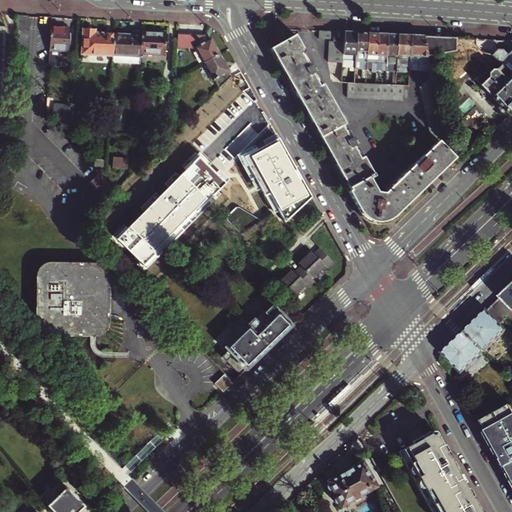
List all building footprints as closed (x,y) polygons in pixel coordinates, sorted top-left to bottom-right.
[(60,51),(69,51),(70,27),(51,26),(49,50),(48,65),(60,66),(60,51)] [(112,56),(112,55),(113,34),(95,32),(95,29),(83,28),(82,54),(112,56)] [(140,56),(140,53),(141,31),(132,31),(132,35),(113,34),(112,55),(140,56)] [(140,53),(165,55),(166,33),(141,31),(140,53)] [(319,39),(333,40),(334,32),(319,31),(319,39)] [(333,42),(343,43),(344,32),(334,32),(333,40),(333,42)] [(342,54),(356,55),(357,33),(344,32),(343,43),(342,54)] [(366,78),(366,63),(368,33),(357,33),(356,55),(356,60),(360,60),(359,69),(362,69),(362,77),(366,78)] [(376,70),(377,63),(378,34),(368,33),(366,63),(372,63),(371,73),(376,73),(376,70)] [(203,63),(219,54),(211,41),(203,35),(177,34),(176,47),(196,49),(203,63)] [(269,49),(348,190),(360,212),(364,215),(367,217),(372,219),(378,221),(385,220),(393,217),(396,214),(455,157),(448,149),(431,76),(419,87),(431,141),(438,140),(413,164),(412,162),(385,188),(387,190),(383,193),(378,191),(371,177),(374,176),(295,34),(269,49)] [(384,64),(387,64),(388,34),(378,34),(377,63),(384,64)] [(393,71),(396,71),(397,35),(388,34),(387,64),(393,64),(393,71)] [(405,67),(409,67),(408,35),(397,35),(396,71),(396,72),(404,72),(405,67)] [(427,56),(423,36),(408,35),(409,67),(409,70),(430,71),(427,56)] [(427,56),(455,51),(456,38),(423,36),(427,56)] [(342,59),(342,54),(343,43),(333,42),(328,42),(328,62),(342,63),(342,59)] [(511,73),(511,49),(507,54),(502,50),(496,49),(491,55),(502,63),(511,73)] [(219,88),(231,76),(219,54),(203,63),(212,80),(214,79),(219,88)] [(348,82),(354,83),(356,60),(352,60),(352,68),(342,67),(341,82),(348,82)] [(510,115),(511,112),(511,73),(502,63),(498,67),(494,67),(490,71),(487,71),(486,69),(477,79),(481,83),(481,84),(483,86),(481,89),(480,90),(484,94),(485,94),(486,93),(505,113),(507,111),(510,115)] [(347,97),(403,100),(404,85),(395,85),(386,84),(381,84),(376,84),(365,83),(354,83),(348,82),(347,97)] [(50,119),(63,120),(64,105),(51,105),(50,119)] [(285,224),(312,198),(277,133),(263,141),(265,145),(254,150),(252,146),(237,154),(257,191),(260,190),(274,215),(278,213),(285,224)] [(148,159),(157,149),(147,139),(138,148),(148,159)] [(143,266),(154,255),(157,258),(212,203),(208,200),(225,183),(198,157),(116,240),(143,266)] [(104,160),(95,159),(94,166),(103,167),(104,160)] [(93,178),(97,183),(103,178),(98,173),(93,178)] [(103,199),(113,189),(103,178),(97,183),(93,178),(87,183),(103,199)] [(306,284),(309,286),(315,280),(312,278),(326,265),(328,267),(334,261),(321,247),(315,253),(312,250),(299,264),(301,267),(295,272),(293,270),(279,283),(293,297),(306,284)] [(106,324),(107,322),(108,282),(108,279),(107,276),(107,274),(106,273),(104,271),(103,270),(101,269),(98,268),(95,267),(50,267),(48,267),(47,268),(45,268),(44,270),(43,271),(42,273),(41,275),(41,276),(40,322),(41,325),(41,327),(42,329),(43,331),(45,332),(47,333),(49,333),(51,333),(94,334),(96,334),(99,333),(101,332),(103,330),(104,328),(105,326),(106,324)] [(511,286),(492,306),(503,318),(504,319),(511,310),(511,286)] [(246,324),(269,348),(297,321),(282,305),(276,310),(272,305),(265,312),(261,308),(259,311),(261,313),(254,320),(252,319),(249,318),(246,321),(246,324)] [(483,352),(506,331),(503,327),(505,324),(502,321),(500,324),(498,322),(503,318),(492,306),(465,333),(483,352)] [(222,357),(240,376),(269,348),(246,324),(239,316),(229,326),(237,334),(225,347),(229,351),(222,357)] [(461,373),(483,352),(465,333),(444,353),(443,357),(446,357),(461,373)] [(215,383),(223,392),(233,382),(224,373),(215,383)] [(481,422),(491,417),(488,411),(485,412),(481,405),(471,411),(478,424),(481,422)] [(511,409),(510,406),(491,417),(481,422),(488,434),(503,461),(501,462),(501,463),(502,465),(504,468),(505,470),(507,469),(511,477),(511,409)] [(411,444),(422,438),(417,429),(406,435),(411,444)] [(479,511),(472,499),(471,500),(456,473),(457,472),(449,458),(448,459),(433,431),(422,438),(411,444),(397,452),(430,511),(479,511)] [(503,461),(488,434),(484,436),(499,463),(500,463),(501,463),(501,462),(503,461)] [(342,505),(376,486),(363,462),(329,481),(330,483),(329,484),(328,485),(328,486),(327,487),(327,488),(328,489),(328,490),(329,491),(330,491),(330,492),(332,492),(333,492),(334,491),(337,496),(336,496),(335,497),(335,498),(334,499),(334,500),(334,501),(335,502),(335,503),(336,503),(337,504),(338,504),(339,504),(340,504),(341,504),(342,505)] [(52,511),(77,511),(83,506),(66,488),(65,489),(54,478),(46,485),(51,491),(41,501),(52,511)]
